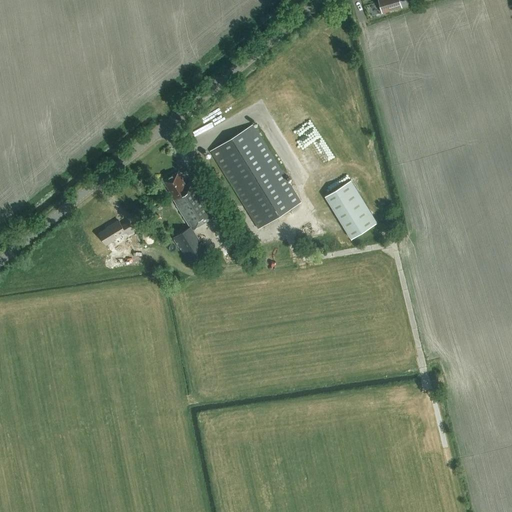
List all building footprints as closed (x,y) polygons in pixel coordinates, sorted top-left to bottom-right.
[(402,7),(399,0),(382,0),(379,1),(382,13),(402,7)] [(258,228),(301,201),(253,125),(211,151),(258,228)] [(191,265),(205,256),(196,242),(199,240),(192,229),(215,215),(193,180),(186,184),(178,171),(163,180),(173,195),(171,196),(190,226),(173,237),(191,265)] [(351,180),(325,196),(351,238),(377,222),(351,180)] [(159,213),(153,217),(156,222),(162,218),(159,213)] [(122,238),(134,230),(129,221),(122,225),(118,220),(109,226),(110,227),(100,233),(106,244),(120,235),(122,238)]
